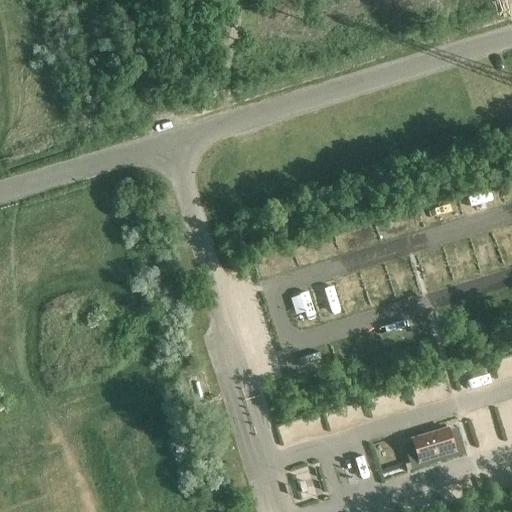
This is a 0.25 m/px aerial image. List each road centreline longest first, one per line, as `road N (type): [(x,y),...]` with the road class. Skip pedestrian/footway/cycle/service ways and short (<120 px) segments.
road 1 (unclassified): [(511,35),(175,143)]
road 2 (unclassified): [(0,194),(175,143)]
